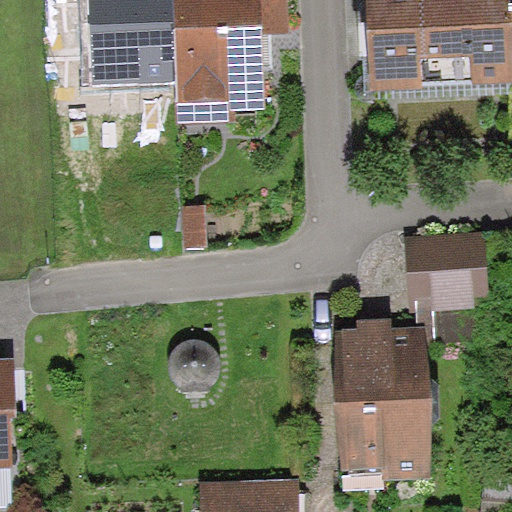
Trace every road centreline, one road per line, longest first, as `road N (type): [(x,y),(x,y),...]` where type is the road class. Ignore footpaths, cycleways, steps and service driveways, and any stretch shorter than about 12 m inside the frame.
road 1 (residential): [(32,291),(287,262),(330,219)]
road 2 (residential): [(330,219),(318,0)]
road 3 (residential): [(330,219),(435,203),(511,202)]
